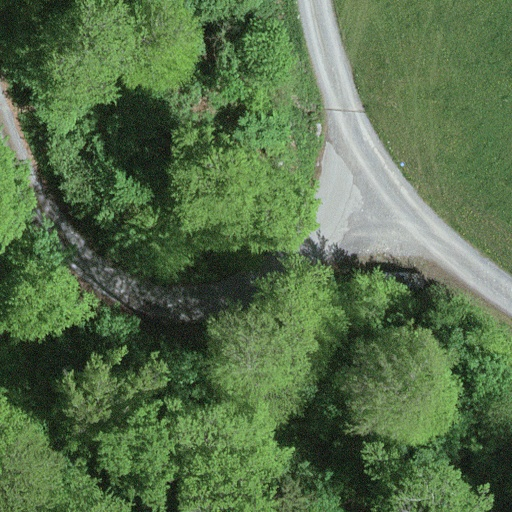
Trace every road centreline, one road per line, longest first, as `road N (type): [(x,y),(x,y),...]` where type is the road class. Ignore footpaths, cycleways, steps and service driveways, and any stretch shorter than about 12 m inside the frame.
road 1 (track): [(0,120),(52,230),(97,278),(158,304),(231,300),(293,266),(379,191)]
road 2 (track): [(379,191),(344,115),(314,0)]
road 3 (track): [(511,293),(379,191)]
